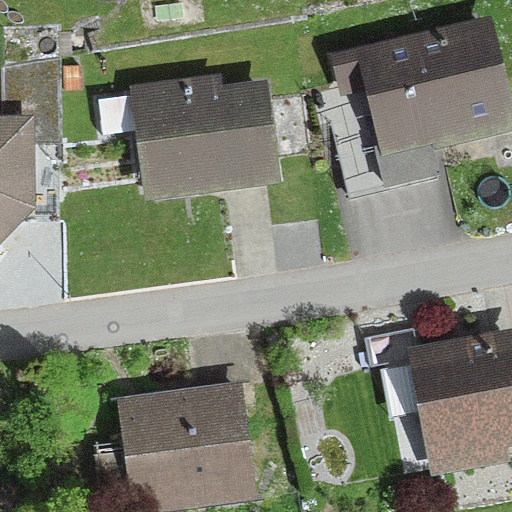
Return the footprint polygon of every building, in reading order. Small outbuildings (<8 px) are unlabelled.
[(0,68),(56,60),(54,25),(0,28),(0,68)] [(480,31),(363,59),(385,152),(503,124),(480,31)] [(29,144),(58,144),(56,60),(0,68),(0,111),(0,119),(28,118),(29,144)] [(195,176),(197,188),(268,178),(257,92),(214,98),(212,86),(134,96),(145,183),(195,176)] [(20,225),(20,207),(19,130),(0,130),(0,227),(2,225),(20,225)] [(511,363),(511,364),(507,343),(418,360),(435,449),(511,434),(511,363)] [(234,393),(196,398),(195,397),(125,406),(125,408),(119,408),(132,510),(247,494),(234,393)]
